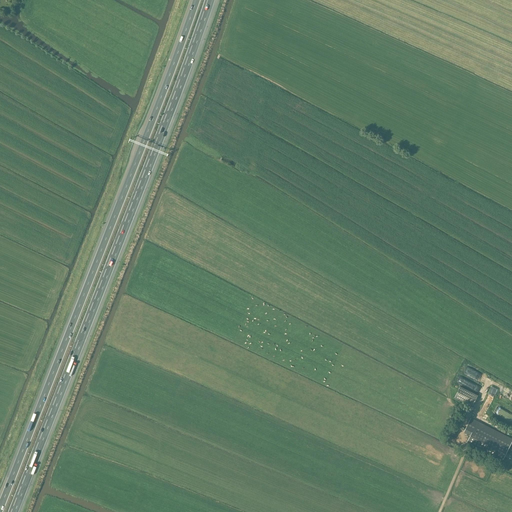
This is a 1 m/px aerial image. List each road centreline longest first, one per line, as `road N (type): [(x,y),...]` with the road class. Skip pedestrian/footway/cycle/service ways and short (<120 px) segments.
road 1 (motorway): [(12,511),(209,0)]
road 2 (motorway): [(196,0),(0,508)]
road 3 (track): [(439,511),(467,446),(461,429),(469,414),(511,437)]
